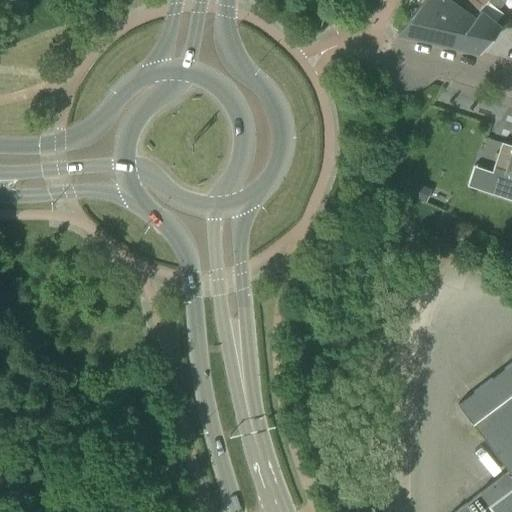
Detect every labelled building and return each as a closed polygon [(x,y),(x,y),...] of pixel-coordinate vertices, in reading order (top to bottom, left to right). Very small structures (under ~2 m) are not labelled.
[(472,20),(475,16),(481,9),(487,0),(467,0),(459,10),(447,0),(424,0),(398,33),(453,45),(472,20)] [(481,9),(475,16),(472,20),(453,45),(481,52),(501,26),(481,9)] [(511,145),(501,142),(494,167),(505,171),(505,172),(511,174),(511,145)] [(416,186),(404,181),(401,190),(412,195),(416,186)] [(495,481),(492,484),(490,482),(478,491),(480,493),(454,511),(511,511),(511,362),(458,404),(508,472),(507,472),(506,471),(494,480),(495,481)]
